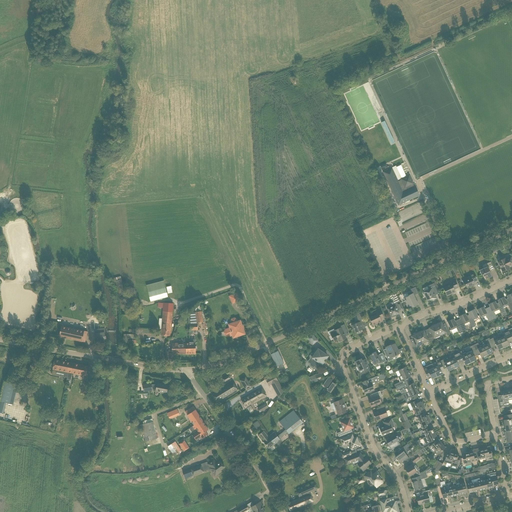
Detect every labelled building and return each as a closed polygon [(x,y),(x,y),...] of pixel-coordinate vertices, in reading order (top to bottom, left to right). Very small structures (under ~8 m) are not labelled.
[(389,124),(382,127),(389,143),(396,140),(389,124)] [(401,180),(398,181),(392,168),(383,172),(398,205),(419,196),(415,187),(414,187),(413,184),(409,175),(401,179),(401,180)] [(510,265),(511,264),(511,260),(511,257),(506,260),(505,258),(497,262),(502,272),(510,268),(508,265),(510,265)] [(494,269),(492,265),(490,262),(483,265),(482,266),(483,268),(479,270),(481,275),(482,274),(485,280),(492,277),(489,271),(494,269)] [(477,281),(475,276),(474,273),(470,275),(471,276),(467,278),(466,277),(461,279),(464,285),(465,284),(467,288),(475,285),(474,283),(477,281)] [(124,294),(121,278),(114,280),(115,287),(117,287),(119,295),(124,294)] [(168,297),(163,281),(146,285),(151,302),(168,297)] [(458,288),(455,281),(449,283),(450,285),(443,288),(447,296),(455,292),(454,289),(458,288)] [(438,292),(436,287),(434,283),(427,286),(428,290),(423,292),(424,294),(423,294),(424,297),(425,296),(427,301),(432,299),(432,300),(436,298),(435,295),(436,295),(435,293),(438,292)] [(408,296),(404,298),(406,304),(407,307),(408,307),(413,305),(414,307),(418,305),(414,295),(418,293),(416,289),(415,287),(413,288),(410,289),(411,291),(407,293),(408,296)] [(128,307),(137,305),(133,288),(124,290),(128,307)] [(236,293),(229,296),(232,304),(240,300),(236,293)] [(387,308),(389,313),(390,313),(391,316),(396,314),(396,315),(397,314),(399,313),(398,311),(399,310),(400,310),(403,309),(400,302),(396,293),(392,295),(395,302),(393,302),(395,306),(393,307),(392,306),(387,308)] [(505,299),(504,297),(497,300),(499,303),(496,304),(499,310),(500,313),(501,316),(505,314),(505,312),(503,308),(508,306),(508,305),(505,299)] [(496,304),(495,301),(488,304),(490,307),(487,308),(493,320),(496,318),(496,317),(495,315),(500,313),(499,310),(496,304)] [(161,326),(161,329),(171,330),(171,327),(172,318),(173,303),(163,303),(163,308),(162,317),(161,326)] [(195,312),(188,312),(189,323),(189,330),(198,330),(197,323),(203,322),(201,311),(200,308),(200,305),(194,306),(195,312)] [(493,320),(487,308),(485,309),(484,306),(477,310),(481,318),(486,316),(488,321),(490,321),(493,320)] [(478,318),(477,314),(474,309),(468,312),(469,315),(467,316),(466,316),(469,322),(472,328),(475,326),(476,325),(473,320),(478,318)] [(384,317),(382,313),(380,310),(375,312),(376,315),(369,318),(371,321),(373,326),(382,322),(380,319),(384,317)] [(367,326),(365,321),(360,311),(356,313),(358,322),(357,323),(357,322),(354,324),(351,326),(353,329),(355,333),(357,332),(358,332),(358,333),(359,333),(360,333),(361,332),(361,331),(361,330),(363,329),(363,328),(367,326)] [(466,316),(467,316),(465,313),(459,316),(460,319),(457,320),(463,332),(466,331),(467,329),(464,324),(469,322),(466,316)] [(225,330),(224,332),(225,335),(228,337),(232,335),(233,338),(244,334),(240,321),(237,322),(237,320),(234,318),(232,319),(231,322),(232,324),(229,325),(230,328),(225,330)] [(452,319),(447,322),(449,326),(451,330),(453,333),(457,331),(458,333),(460,333),(463,332),(457,320),(455,321),(454,319),(452,319)] [(439,322),(435,324),(440,335),(446,332),(447,336),(450,334),(449,333),(447,328),(445,329),(441,322),(439,323),(439,322)] [(343,332),(347,330),(344,324),(340,326),(341,327),(334,331),(333,329),(328,332),(329,335),(331,335),(334,341),(338,339),(339,341),(346,338),(343,332)] [(440,335),(435,324),(431,326),(431,327),(429,328),(432,336),(430,337),(432,341),(435,340),(434,338),(440,335)] [(86,336),(87,332),(61,326),(59,337),(82,342),(83,336),(86,336)] [(105,327),(94,328),(95,340),(106,339),(105,327)] [(421,331),(417,332),(422,343),(428,341),(429,342),(432,341),(430,337),(427,338),(424,330),(421,331)] [(422,343),(417,332),(413,334),(414,335),(411,336),(415,344),(412,345),(415,352),(418,351),(416,346),(422,343)] [(511,341),(509,338),(506,332),(501,334),(502,337),(499,339),(504,348),(507,346),(509,345),(508,342),(511,341)] [(318,341),(312,334),(308,338),(313,344),(318,341)] [(504,348),(499,339),(497,340),(495,337),(490,340),(493,346),(495,344),(498,350),(500,349),(504,348)] [(493,346),(490,340),(489,338),(481,342),(482,345),(483,346),(487,355),(490,354),(490,353),(492,352),(490,347),(493,346)] [(189,354),(189,343),(172,344),(172,354),(189,354)] [(487,355),(483,346),(482,345),(479,346),(478,343),(473,346),(476,353),(479,352),(481,357),(483,356),(484,357),(487,355)] [(390,345),(385,347),(388,353),(385,354),(388,362),(392,360),(391,358),(400,354),(395,345),(394,345),(394,344),(391,345),(390,345)] [(476,353),(473,346),(472,345),(469,347),(470,349),(465,351),(466,352),(466,354),(471,363),(474,361),(476,360),(473,355),(476,353)] [(325,359),(327,355),(318,349),(315,354),(314,353),(311,353),(309,356),(310,358),(312,360),(309,364),(310,367),(313,369),(315,369),(319,363),(322,365),(324,361),(325,362),(326,360),(325,359)] [(277,351),(270,354),(275,366),(282,362),(277,351)] [(471,363),(466,354),(466,352),(463,353),(461,351),(456,353),(461,364),(464,363),(465,365),(467,364),(467,365),(471,363)] [(386,361),(382,353),(378,355),(379,355),(377,356),(375,352),(372,354),(370,355),(373,361),(372,362),(372,363),(372,364),(373,364),(374,364),(374,365),(378,363),(379,364),(386,361)] [(461,364),(456,353),(451,356),(452,359),(449,360),(454,369),(457,368),(457,367),(459,366),(458,365),(461,364)] [(370,370),(368,365),(365,359),(362,360),(361,358),(354,362),(359,371),(363,369),(365,373),(370,370)] [(88,366),(70,362),(54,359),(52,369),(68,372),(67,379),(71,380),(72,373),(86,376),(88,366)] [(444,371),(443,367),(440,361),(439,359),(435,361),(436,363),(435,363),(431,364),(432,365),(431,365),(437,377),(440,375),(442,374),(441,372),(444,371)] [(454,369),(449,360),(449,359),(446,360),(445,359),(440,361),(443,367),(445,366),(448,371),(450,370),(450,371),(454,369)] [(437,377),(431,365),(432,365),(431,364),(427,366),(423,368),(427,378),(428,378),(430,376),(431,379),(433,378),(434,379),(437,377)] [(406,367),(401,369),(398,370),(400,376),(408,372),(406,367)] [(323,376),(322,372),(309,377),(310,381),(323,376)] [(409,381),(408,379),(411,377),(408,372),(400,376),(398,377),(400,382),(394,385),(396,388),(397,387),(405,383),(409,381)] [(374,390),(371,383),(375,381),(374,378),(376,377),(377,382),(385,379),(383,374),(362,382),(363,385),(362,386),(365,394),(369,392),(374,390)] [(278,397),(283,392),(274,375),(266,380),(269,385),(271,384),(278,397)] [(332,380),(328,377),(323,385),(327,388),(326,388),(327,389),(327,388),(328,389),(327,390),(330,393),(336,385),(331,381),(332,380)] [(0,400),(0,401),(13,405),(18,384),(5,381),(0,400)] [(416,388),(413,383),(410,384),(409,381),(405,383),(397,387),(396,388),(397,391),(402,388),(405,393),(416,388)] [(89,390),(91,383),(83,382),(81,393),(85,393),(86,390),(89,390)] [(212,394),(216,402),(237,390),(232,382),(212,394)] [(151,384),(143,385),(144,392),(148,391),(149,390),(156,390),(155,391),(160,392),(160,393),(163,393),(163,392),(167,393),(168,386),(166,385),(166,386),(165,385),(165,384),(157,383),(156,385),(152,385),(151,384)] [(241,400),(245,407),(266,395),(262,388),(241,400)] [(417,398),(415,395),(418,394),(416,388),(405,393),(407,399),(405,400),(406,403),(417,398)] [(498,396),(498,397),(499,402),(500,402),(500,406),(504,405),(503,403),(509,402),(508,398),(506,389),(500,390),(501,395),(498,396)] [(380,391),(376,392),(372,394),(373,398),(368,400),(371,407),(376,405),(381,403),(379,398),(382,396),(380,391)] [(338,401),(333,403),(338,415),(341,414),(346,412),(344,408),(345,407),(342,399),(338,401)] [(413,409),(423,405),(422,401),(421,402),(420,401),(416,403),(415,401),(410,403),(413,409)] [(266,404),(257,408),(259,412),(268,408),(266,404)] [(385,405),(384,406),(379,407),(380,410),(373,413),(373,412),(374,416),(374,417),(375,417),(376,421),(377,421),(376,421),(388,416),(385,409),(387,408),(385,405)] [(423,408),(425,408),(423,405),(413,409),(416,416),(423,412),(422,410),(424,409),(423,408)] [(188,416),(194,425),(194,426),(198,423),(199,425),(203,422),(193,407),(185,412),(188,416)] [(303,423),(293,411),(274,426),(277,429),(282,425),(289,433),(303,423)] [(428,415),(427,416),(427,415),(425,416),(424,413),(416,417),(419,423),(430,418),(428,415)] [(511,413),(504,415),(505,420),(503,420),(504,426),(511,424),(511,413)] [(180,418),(172,424),(174,427),(176,426),(177,426),(182,423),(180,418)] [(352,432),(351,428),(353,428),(350,418),(340,422),(344,431),(337,433),(339,437),(343,435),(348,434),(352,432)] [(430,423),(430,422),(431,421),(430,418),(419,423),(422,429),(429,426),(428,423),(430,423)] [(141,425),(145,442),(157,439),(152,419),(144,421),(143,422),(143,424),(141,425)] [(391,419),(388,420),(383,422),(385,426),(379,428),(382,435),(393,431),(391,427),(394,426),(391,419)] [(198,432),(206,426),(203,422),(199,425),(198,423),(194,426),(194,425),(189,428),(191,432),(196,429),(198,431),(198,432)] [(208,435),(205,432),(208,430),(206,426),(198,432),(198,431),(192,435),(196,440),(200,437),(202,439),(208,435)] [(428,428),(423,430),(426,437),(435,432),(433,429),(432,429),(432,428),(431,428),(430,429),(429,430),(430,430),(429,430),(428,428)] [(275,444),(269,436),(268,437),(263,431),(258,435),(263,441),(269,449),(275,444)] [(275,444),(280,440),(274,432),(269,436),(275,444)] [(400,432),(394,436),(390,438),(391,441),(387,443),(388,446),(388,447),(389,447),(390,449),(393,448),(394,448),(394,447),(400,444),(398,442),(399,441),(400,441),(401,437),(399,436),(401,435),(400,432)] [(435,432),(426,437),(422,438),(425,444),(428,443),(429,443),(436,440),(434,437),(436,436),(435,432)] [(359,441),(359,440),(359,439),(358,439),(357,439),(357,437),(353,438),(352,434),(347,436),(340,439),(343,445),(348,443),(351,450),(360,446),(359,442),(359,441)] [(184,440),(179,444),(184,451),(189,448),(184,440)] [(435,451),(442,444),(443,443),(441,441),(440,442),(440,441),(438,443),(436,441),(431,445),(430,446),(435,451)] [(407,452),(407,450),(407,448),(409,447),(409,445),(408,443),(405,446),(397,452),(399,454),(395,457),(397,459),(396,459),(397,460),(400,462),(404,459),(405,460),(408,458),(407,456),(405,454),(407,452)] [(445,448),(442,444),(435,451),(439,456),(440,456),(444,452),(442,450),(445,448)] [(175,454),(172,448),(169,445),(167,447),(173,456),(175,454)] [(181,451),(177,445),(172,448),(175,454),(181,451)] [(492,459),(491,452),(491,451),(488,452),(487,448),(486,448),(486,446),(483,447),(485,458),(489,458),(489,459),(492,459)] [(485,458),(483,447),(479,448),(480,449),(479,450),(480,454),(477,454),(479,460),(485,458)] [(469,452),(468,452),(471,462),(477,460),(477,459),(476,455),(473,455),(472,451),(472,450),(469,451),(469,452)] [(452,462),(454,452),(450,451),(449,455),(446,454),(445,460),(443,462),(451,464),(452,462)] [(458,453),(454,452),(452,462),(451,464),(451,465),(457,466),(458,463),(460,458),(457,457),(458,453)] [(471,462),(468,452),(464,453),(465,455),(462,456),(464,463),(465,467),(466,466),(471,465),(471,462)] [(360,453),(355,455),(344,459),(346,465),(357,460),(359,462),(357,464),(363,471),(367,468),(366,467),(371,463),(368,459),(367,460),(365,458),(366,457),(364,459),(360,453)] [(214,460),(208,464),(210,468),(209,468),(215,476),(221,472),(220,470),(224,467),(220,461),(216,464),(214,460)] [(412,464),(409,466),(405,469),(407,471),(406,472),(409,476),(412,474),(414,477),(416,476),(420,474),(418,470),(416,472),(412,464)] [(201,465),(190,469),(193,476),(203,472),(201,465)] [(190,469),(183,472),(185,479),(193,476),(190,469)] [(366,474),(364,476),(367,480),(368,480),(370,479),(373,483),(376,487),(379,485),(383,482),(380,479),(381,478),(378,474),(377,472),(376,471),(373,474),(370,471),(366,474)] [(421,479),(424,478),(427,477),(425,471),(420,474),(416,476),(416,477),(412,478),(413,482),(412,482),(415,490),(423,487),(421,479)] [(497,476),(496,472),(493,473),(493,476),(488,477),(488,479),(485,480),(488,489),(490,489),(490,488),(493,487),(492,486),(499,484),(497,477),(497,476)] [(358,484),(365,481),(363,476),(356,479),(358,484)] [(477,492),(474,480),(471,480),(471,481),(469,482),(466,483),(468,493),(474,491),(475,492),(477,492)] [(467,492),(466,488),(464,482),(459,483),(456,484),(456,486),(459,495),(464,494),(464,493),(467,492)] [(313,501),(309,492),(317,489),(315,484),(297,492),(300,498),(287,504),(290,511),(313,501)] [(448,498),(446,488),(445,485),(442,485),(442,488),(440,488),(441,493),(443,498),(446,497),(446,498),(448,498)] [(417,496),(416,496),(418,505),(430,502),(428,496),(431,496),(430,490),(423,491),(419,492),(420,495),(417,496)] [(387,511),(396,511),(398,511),(395,501),(389,503),(390,504),(386,505),(385,500),(380,501),(382,511),(384,511),(387,511)] [(263,507),(260,502),(251,507),(253,511),(264,511),(262,507),(263,507)]
